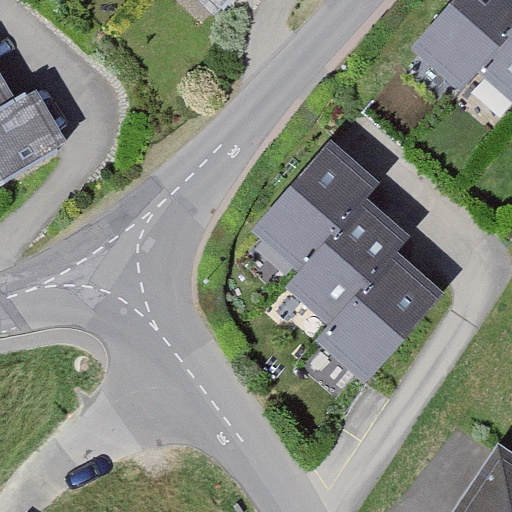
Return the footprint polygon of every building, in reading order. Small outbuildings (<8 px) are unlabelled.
[(188,0),(212,22),(232,0),(188,0)] [(511,1),(510,0),(489,0),(415,80),(454,116),(475,93),(511,128),(511,1)] [(0,190),(67,151),(42,109),(17,124),(0,95),(0,190)] [(373,199),(337,168),(263,252),(306,289),(289,308),(332,346),(316,364),(355,398),(434,308),(390,269),(406,251),(362,212),(373,199)] [(511,511),(511,477),(507,474),(483,511),(511,511)]
